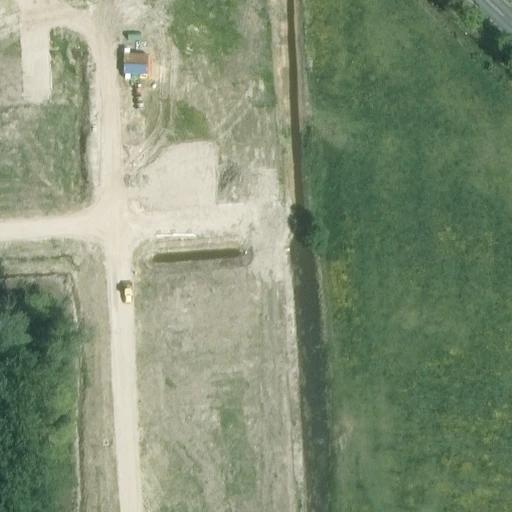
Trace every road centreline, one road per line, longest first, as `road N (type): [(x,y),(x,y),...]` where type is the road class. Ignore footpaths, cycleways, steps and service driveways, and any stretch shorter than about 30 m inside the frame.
road 1 (residential): [(110,225),(130,511)]
road 2 (residential): [(110,225),(101,41),(34,0)]
road 3 (residential): [(110,225),(249,217)]
